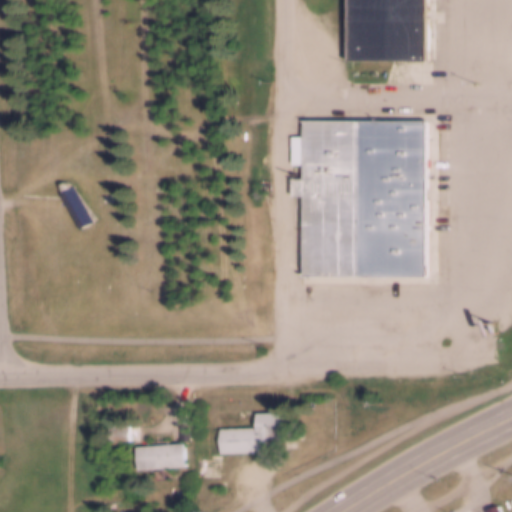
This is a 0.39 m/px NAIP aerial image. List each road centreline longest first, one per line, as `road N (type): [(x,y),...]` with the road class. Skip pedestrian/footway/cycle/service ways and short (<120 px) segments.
road 1 (primary): [(345,511),(444,451),(511,421)]
road 2 (track): [(71,511),(77,374)]
